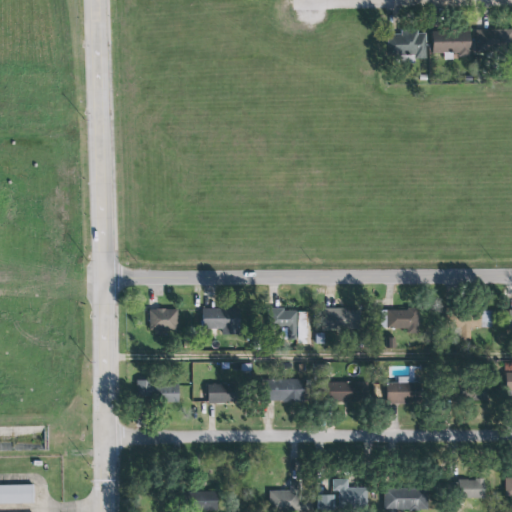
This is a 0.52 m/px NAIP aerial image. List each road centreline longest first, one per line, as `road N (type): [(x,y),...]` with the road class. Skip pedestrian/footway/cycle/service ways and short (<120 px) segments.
road 1 (tertiary): [(105,511),(93,0)]
road 2 (residential): [(101,282),(511,276)]
road 3 (residential): [(105,438),(511,435)]
road 4 (residential): [(302,3),(488,0)]
